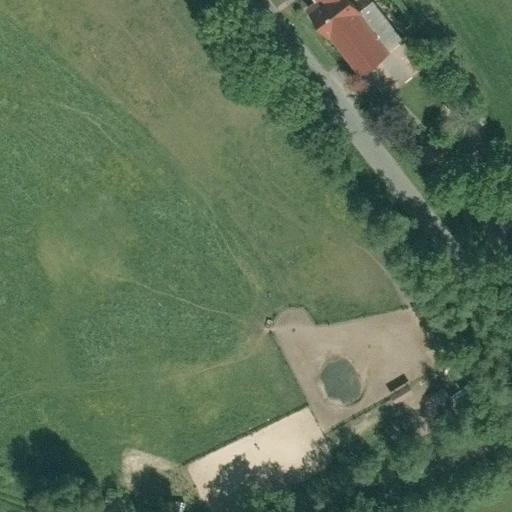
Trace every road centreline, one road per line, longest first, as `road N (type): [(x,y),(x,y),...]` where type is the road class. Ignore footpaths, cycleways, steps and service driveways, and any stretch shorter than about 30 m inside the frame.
road 1 (unclassified): [(260,0),(511,330)]
road 2 (track): [(341,511),(511,426)]
